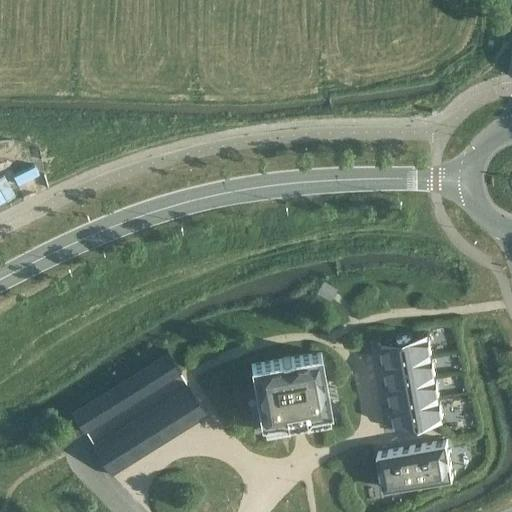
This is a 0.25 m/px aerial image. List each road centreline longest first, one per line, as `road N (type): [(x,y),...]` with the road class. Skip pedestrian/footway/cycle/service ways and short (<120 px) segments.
road 1 (tertiary): [(0,280),(94,233),(210,194),(337,180),(467,179)]
road 2 (residential): [(252,511),(269,486),(374,429),(363,362)]
